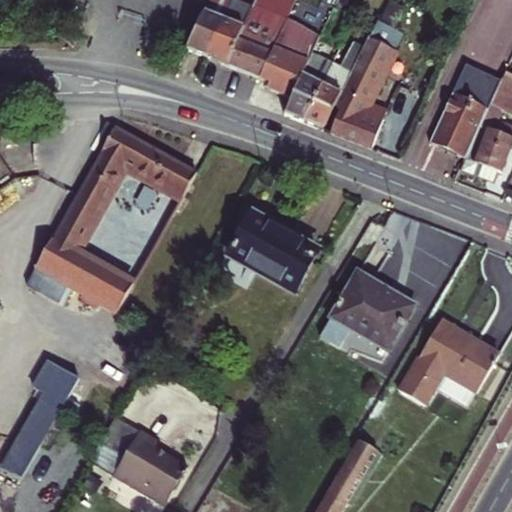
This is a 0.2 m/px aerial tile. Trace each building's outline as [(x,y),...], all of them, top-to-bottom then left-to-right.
[(232,0),(210,0),(187,51),(207,59),(225,20),(232,0)] [(232,0),(225,20),(207,59),(227,67),(244,28),(256,0),(243,0),(244,0),(243,0),(232,0)] [(227,67),(261,81),(288,21),(297,1),(295,0),(256,0),(244,28),(227,67)] [(321,40),(288,21),(261,81),(271,85),(268,90),(292,100),(313,56),(321,40)] [(340,110),(331,134),(372,150),(388,112),(369,105),(404,36),(379,23),(365,50),(336,107),(340,110)] [(333,65),(304,124),(323,131),(336,107),(365,50),(354,44),(340,69),(333,65)] [(292,100),(284,117),(304,124),(333,65),(313,56),(292,100)] [(502,82),(466,66),(430,145),(466,161),(502,82)] [(511,76),(506,73),(503,80),(511,83),(511,76)] [(466,161),(461,172),(495,184),(500,173),(503,174),(511,149),(511,128),(498,123),(502,112),(511,116),(511,83),(503,80),(502,82),(466,161)] [(167,191),(181,167),(115,130),(102,154),(103,154),(54,242),(53,241),(37,267),(74,287),(102,304),(117,277),(118,278),(125,264),(106,253),(98,268),(76,254),(125,168),(167,191)] [(197,176),(181,167),(167,191),(184,200),(197,176)] [(318,254),(253,217),(231,256),(296,293),(318,254)] [(28,286),(64,306),(74,287),(37,267),(28,286)] [(332,320),(321,339),(340,351),(351,332),(389,354),(416,308),(358,274),(331,320),(332,320)] [(117,277),(102,304),(119,313),(134,287),(118,278),(117,277)] [(442,323),(400,392),(425,407),(435,389),(468,408),(477,393),(478,394),(500,357),(442,323)] [(3,471),(23,482),(80,381),(50,364),(34,390),(45,397),(3,471)] [(99,447),(123,462),(139,435),(114,421),(99,447)] [(113,479),(115,476),(146,494),(148,501),(155,505),(162,504),(167,506),(187,472),(153,452),(158,445),(139,434),(139,435),(123,462),(99,447),(89,465),(113,479)] [(344,511),(379,455),(361,445),(321,511),(344,511)]
